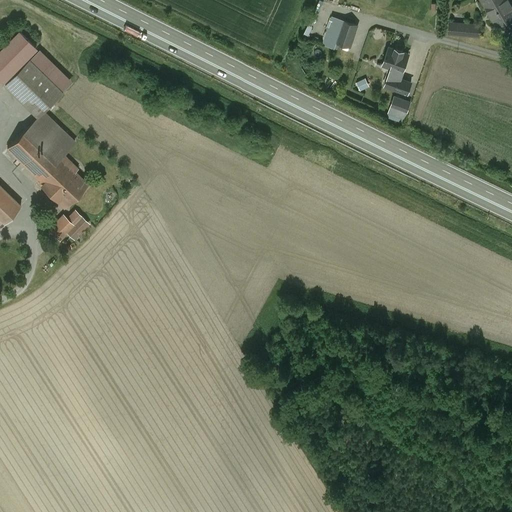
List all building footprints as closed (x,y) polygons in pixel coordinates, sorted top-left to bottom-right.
[(511,5),(509,0),(482,0),(498,27),(498,28),(505,23),(511,20),(511,19),(511,5)] [(359,23),(329,13),(320,41),(335,46),(337,40),(351,44),(359,23)] [(480,25),(449,22),(448,33),(479,36),(480,25)] [(505,23),(498,28),(505,40),(511,36),(505,23)] [(19,30),(0,49),(0,78),(3,81),(36,47),(19,30)] [(408,55),(389,48),(383,64),(395,68),(392,76),(389,85),(407,92),(411,82),(400,79),(408,55)] [(5,84),(38,116),(43,111),(52,102),(71,82),(39,50),(5,84)] [(359,89),(369,86),(366,77),(356,80),(359,89)] [(404,99),(394,96),(390,106),(400,110),(404,99)] [(410,101),(404,100),(401,110),(406,112),(410,101)] [(38,116),(28,126),(60,157),(75,142),(43,111),(38,116)] [(60,157),(28,126),(7,148),(41,180),(53,167),(52,165),(60,157)] [(78,169),(69,161),(67,163),(60,157),(52,165),(53,167),(41,180),(39,182),(43,186),(44,184),(58,197),(56,199),(64,206),(87,183),(75,172),(78,169)] [(0,185),(0,227),(21,206),(0,185)] [(51,223),(47,227),(59,239),(67,231),(74,238),(88,223),(76,211),(68,219),(64,215),(54,226),(51,223)]
